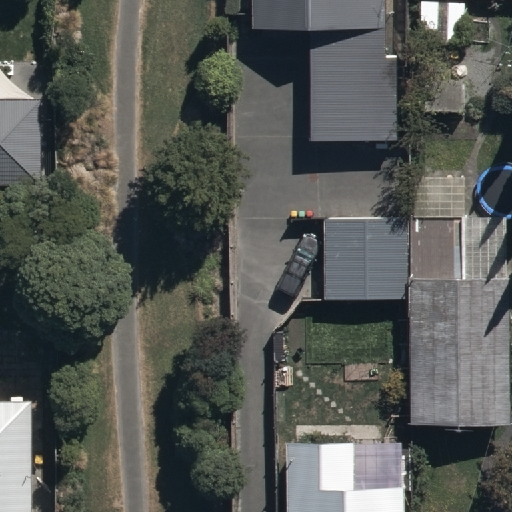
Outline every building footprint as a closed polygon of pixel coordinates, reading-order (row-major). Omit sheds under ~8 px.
[(389,0),(254,0),(253,22),(277,25),(312,28),(391,33),(389,0)] [(463,0),(417,0),(416,35),(462,36),(463,0)] [(395,133),(391,33),(312,28),(313,85),(314,136),(395,133)] [(0,173),(33,173),(32,87),(0,87),(0,173)] [(325,291),(413,288),(412,208),(324,212),(324,252),(325,291)] [(508,278),(416,280),(418,427),(510,425),(508,278)] [(299,317),(299,360),(388,360),(388,317),(299,317)] [(0,511),(37,511),(37,500),(26,500),(25,386),(0,386),(0,511)] [(290,423),(290,511),(405,511),(405,422),(290,423)]
